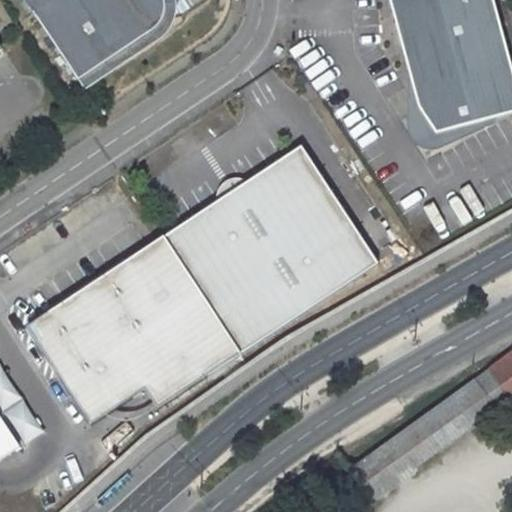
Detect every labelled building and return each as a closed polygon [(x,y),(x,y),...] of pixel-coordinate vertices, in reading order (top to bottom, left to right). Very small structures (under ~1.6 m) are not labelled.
[(21,0),(77,83),(152,33),(156,29),(159,25),(162,20),(164,11),(164,3),(162,0),(21,0)] [(511,115),(511,62),(495,0),(389,0),(411,78),(408,122),(415,140),(432,151),(448,147),(499,119),(511,115)] [(308,150),(166,247),(240,359),(383,268),(308,150)] [(240,359),(166,247),(36,335),(92,427),(146,391),(160,412),(240,359)] [(511,353),(490,369),(511,399),(511,353)] [(472,385),(351,473),(373,503),(414,472),(412,470),(493,412),(472,385)] [(0,464),(24,449),(0,413),(0,464)]
